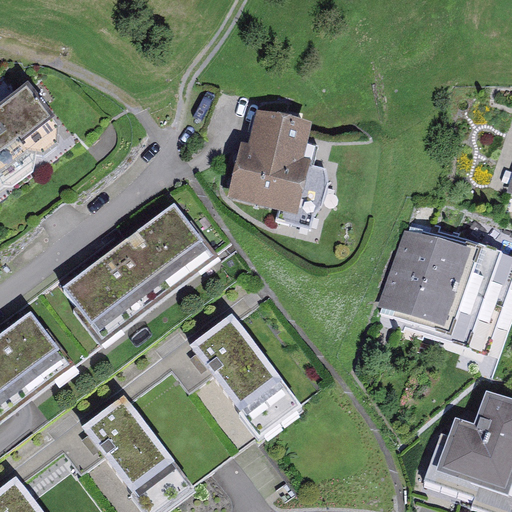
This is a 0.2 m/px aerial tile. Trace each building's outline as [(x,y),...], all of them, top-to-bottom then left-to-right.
[(0,198),(68,146),(30,96),(0,118),(0,198)] [(254,152),(246,150),(234,202),(304,219),(316,169),(306,167),(314,132),(262,119),(254,152)] [(175,211),(65,294),(102,342),(212,258),(175,211)] [(493,356),(511,297),(511,258),(425,231),(395,325),(493,356)] [(29,320),(0,342),(0,420),(67,370),(29,320)] [(302,412),(233,323),(194,352),(263,441),(302,412)] [(439,433),(420,482),(498,511),(511,511),(511,400),(491,392),(477,429),(457,421),(450,437),(439,433)] [(168,511),(192,494),(124,405),(85,435),(143,511),(168,511)] [(35,511),(15,485),(0,496),(0,511),(35,511)]
